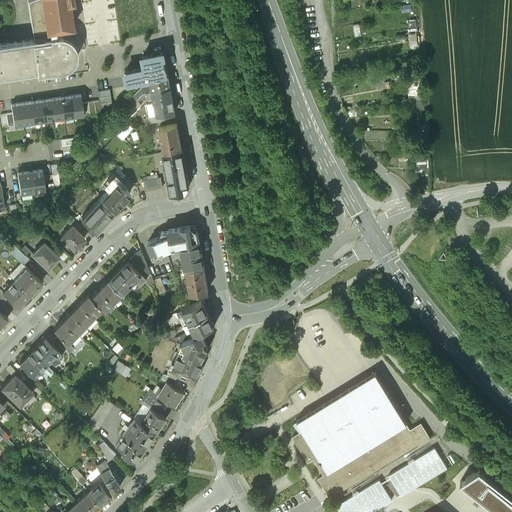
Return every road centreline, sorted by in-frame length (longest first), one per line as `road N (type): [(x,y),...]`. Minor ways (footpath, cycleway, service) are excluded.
road 1 (residential): [(0,355),(124,227),(206,204)]
road 2 (residential): [(411,205),(363,157),(333,102),(314,0)]
road 3 (secondary): [(370,229),(455,343),(511,402)]
road 4 (secondary): [(266,0),(340,178)]
road 5 (tertiary): [(174,41),(206,204)]
road 6 (unclassified): [(191,416),(110,511)]
road 7 (tertiary): [(329,261),(280,305),(226,318)]
